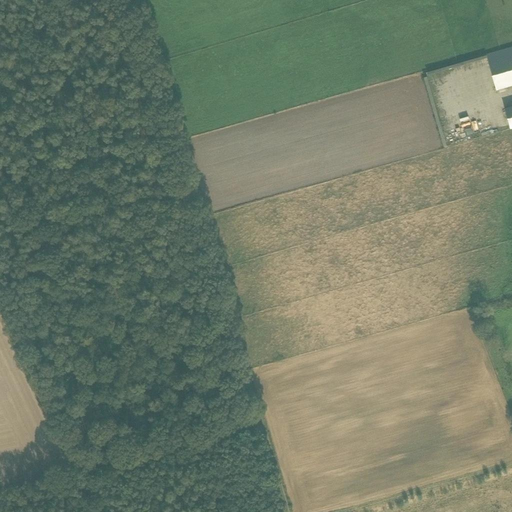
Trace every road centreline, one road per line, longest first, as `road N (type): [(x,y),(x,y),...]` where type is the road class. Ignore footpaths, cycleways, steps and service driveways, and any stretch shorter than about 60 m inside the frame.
road 1 (track): [(260,423),(135,0)]
road 2 (track): [(190,194),(0,236)]
